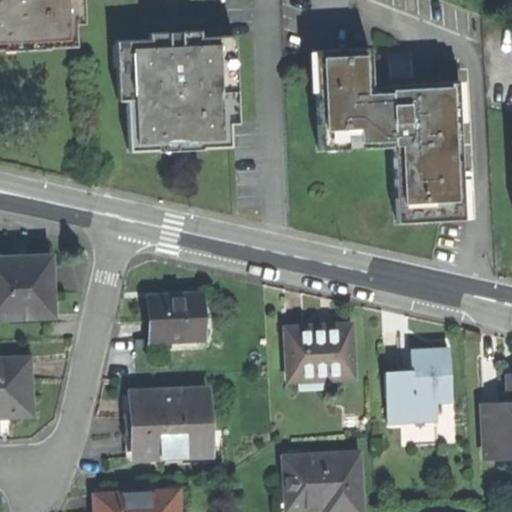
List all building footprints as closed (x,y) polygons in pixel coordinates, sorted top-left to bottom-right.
[(0,0),(0,47),(1,48),(72,46),(69,0),(0,0)] [(223,35),(197,36),(197,29),(147,32),(148,39),(121,40),(126,150),(177,147),(228,145),(223,35)] [(460,219),(454,81),(367,85),(365,48),(309,51),(314,149),(388,146),(394,223),(423,221),(460,219)] [(13,257),(0,257),(0,315),(49,313),(45,255),(13,257)] [(146,339),(200,337),(198,293),(145,296),(146,319),(146,339)] [(316,326),(280,328),(283,381),(292,380),(293,385),(328,384),(328,379),(350,378),(347,324),(316,326)] [(408,370),(380,371),(382,424),(432,420),(431,400),(446,399),(444,350),(425,350),(407,351),(408,370)] [(0,413),(29,412),(26,357),(0,358),(0,413)] [(509,403),(478,404),(480,455),(502,455),(504,457),(511,456),(511,374),(507,374),(509,403)] [(205,449),(202,388),(126,393),(127,413),(120,414),(120,426),(120,437),(128,437),(129,458),(158,457),(158,448),(177,448),(177,451),(205,449)] [(333,511),(356,511),(354,453),(280,457),(282,502),(309,501),(332,500),(333,511)] [(173,511),(172,490),(92,495),(93,510),(90,510),(90,511),(173,511)]
